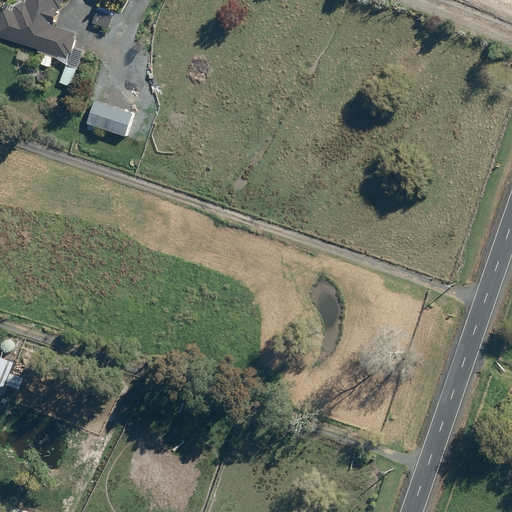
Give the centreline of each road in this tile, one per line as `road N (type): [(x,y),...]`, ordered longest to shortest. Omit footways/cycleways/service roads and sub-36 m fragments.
road 1 (unknown): [(486,303),(0,133)]
road 2 (unknown): [(430,465),(0,321)]
road 3 (tertiary): [(511,228),(414,511)]
